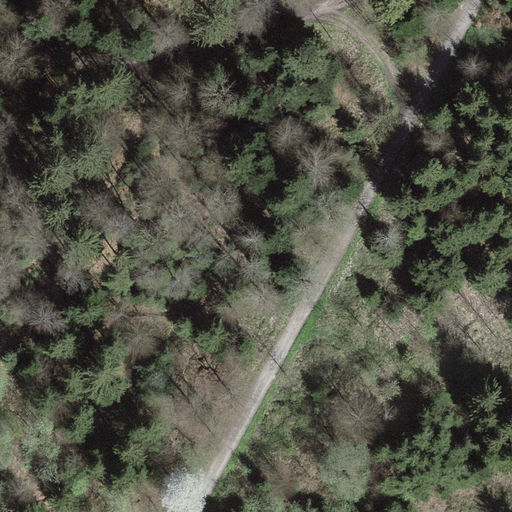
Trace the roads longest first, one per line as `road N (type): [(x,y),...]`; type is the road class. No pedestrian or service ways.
road 1 (track): [(399,143),(196,511)]
road 2 (track): [(360,0),(145,62),(65,56),(0,30)]
road 3 (track): [(324,13),(361,27),(383,49),(399,143)]
road 4 (track): [(481,0),(399,143)]
